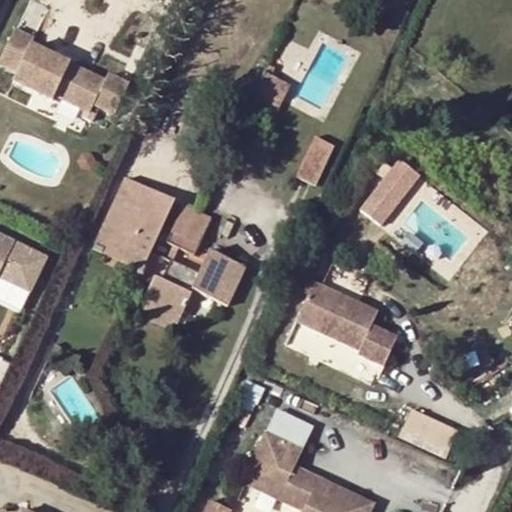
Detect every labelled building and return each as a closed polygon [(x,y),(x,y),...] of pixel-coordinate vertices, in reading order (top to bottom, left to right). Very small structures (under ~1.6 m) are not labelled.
[(33,43),(14,34),(0,63),(0,70),(17,78),(12,88),(52,106),(54,101),(89,118),(92,110),(97,112),(114,120),(129,89),(108,79),(105,85),(30,49),(33,43)] [(289,87),(263,75),(258,86),(256,90),(254,95),(255,101),(256,105),(263,113),(267,116),(274,119),(289,87)] [(97,112),(92,110),(89,118),(93,120),(97,112)] [(314,141),(296,179),(315,188),(334,150),(314,141)] [(378,226),(418,175),(395,158),(356,209),(378,226)] [(115,195),(117,195),(127,200),(108,241),(127,250),(120,266),(141,276),(174,204),(123,180),(115,195)] [(127,200),(117,195),(91,252),(120,266),(127,250),(108,241),(127,200)] [(179,250),(195,213),(183,207),(165,244),(179,250)] [(209,220),(195,213),(179,250),(193,256),(209,220)] [(0,277),(14,247),(0,240),(0,277)] [(46,263),(14,247),(0,277),(0,282),(30,297),(46,263)] [(153,281),(141,308),(179,324),(193,293),(226,309),(244,270),(209,254),(199,278),(169,264),(160,284),(153,281)] [(378,317),(313,287),(294,327),(359,357),(357,360),(383,373),(397,342),(372,331),(378,317)] [(141,308),(136,318),(174,336),(179,324),(141,308)] [(61,351),(53,347),(47,358),(56,362),(61,351)] [(409,411),(401,433),(454,451),(461,428),(409,411)] [(259,497),(292,511),(373,511),(374,510),(295,472),(302,456),(264,438),(243,482),(262,491),(259,497)] [(262,491),(243,482),(241,488),(259,497),(262,491)]
